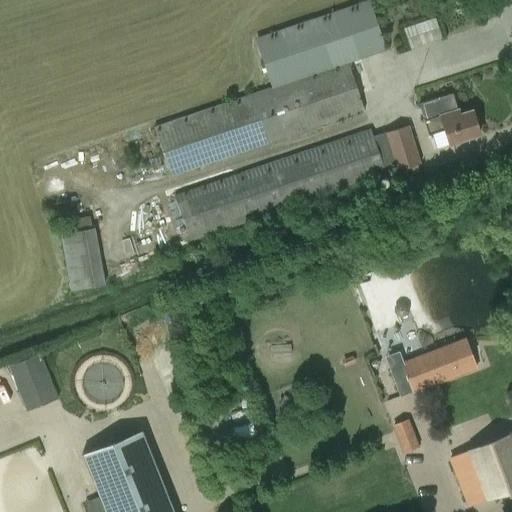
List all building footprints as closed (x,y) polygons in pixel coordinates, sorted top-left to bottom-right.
[(154,127),(170,176),(364,111),(347,61),(383,49),(367,3),(255,41),(271,88),(154,127)] [(422,49),(455,41),(450,20),(418,27),(422,49)] [(449,145),(460,141),(479,135),(471,110),(458,114),(452,93),(418,104),(424,120),(423,121),(428,135),(444,130),(449,145)] [(417,165),(421,163),(408,125),(384,133),(397,171),(399,171),(404,187),(422,181),(417,165)] [(229,170),(165,192),(172,215),(180,213),(184,225),(176,227),(179,237),(187,235),(189,241),(386,174),(384,168),(373,137),(371,129),(241,173),(229,170)] [(60,234),(70,291),(103,285),(92,217),(77,220),(79,231),(60,234)] [(365,246),(351,251),(356,266),(370,261),(365,246)] [(399,362),(411,393),(475,369),(463,338),(399,362)] [(41,353),(8,366),(25,411),(58,399),(41,353)] [(0,385),(10,407),(20,402),(9,379),(0,383),(0,385)] [(433,418),(416,421),(423,453),(440,449),(433,418)] [(402,454),(418,448),(406,419),(390,425),(402,454)] [(256,422),(255,438),(277,439),(278,423),(256,422)] [(104,511),(173,511),(161,479),(142,430),(81,453),(104,511)] [(511,433),(448,458),(466,507),(511,489),(511,433)]
